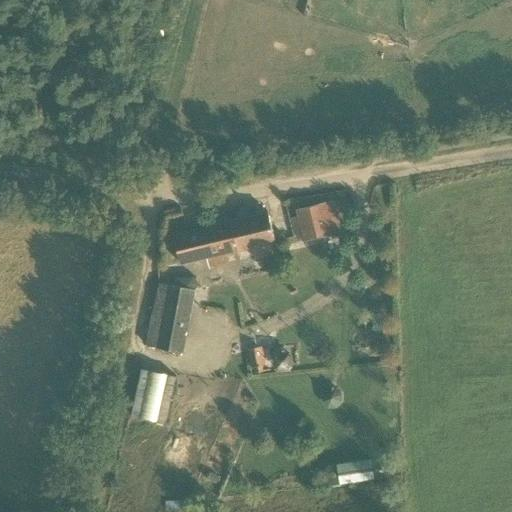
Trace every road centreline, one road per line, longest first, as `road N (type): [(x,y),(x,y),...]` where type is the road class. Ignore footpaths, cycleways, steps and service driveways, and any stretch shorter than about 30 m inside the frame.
road 1 (track): [(152,193),(131,364),(99,511)]
road 2 (unclassified): [(242,193),(152,193),(0,169)]
road 3 (track): [(511,149),(364,174)]
road 4 (unclassified): [(242,193),(364,174)]
